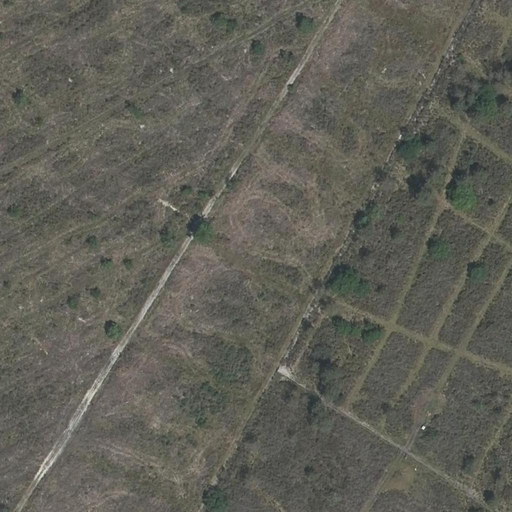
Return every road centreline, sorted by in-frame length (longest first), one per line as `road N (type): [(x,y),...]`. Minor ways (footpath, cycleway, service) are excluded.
road 1 (track): [(342,0),(16,511)]
road 2 (track): [(198,511),(474,0)]
